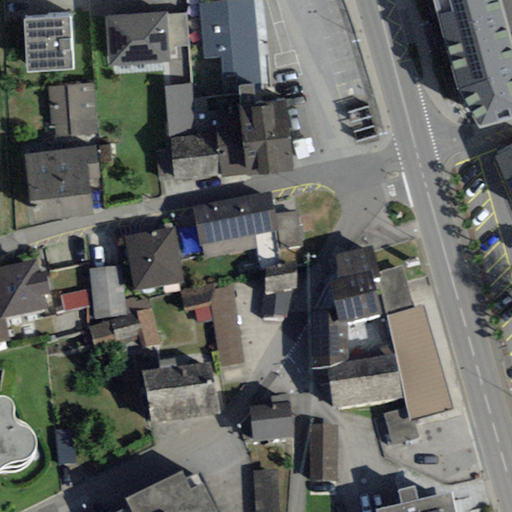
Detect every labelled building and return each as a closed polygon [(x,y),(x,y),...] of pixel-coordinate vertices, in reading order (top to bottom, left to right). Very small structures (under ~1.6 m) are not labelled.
[(252,0),(248,0),(200,4),(204,59),(221,57),(224,86),(259,83),(252,0)] [(511,50),(498,0),(433,0),(458,91),(481,128),(511,119),(511,50)] [(167,12),(104,17),(108,66),(171,61),(170,48),(168,16),(167,12)] [(168,16),(170,48),(190,47),(187,14),(168,16)] [(74,70),(70,17),(23,20),(27,74),(74,70)] [(97,134),(93,84),(47,87),(50,126),(55,125),(56,137),(97,134)] [(191,84),(164,88),(171,140),(196,137),(191,84)] [(238,87),(240,105),(242,122),(247,174),(248,177),(293,172),(285,100),(255,104),(253,85),(238,87)] [(215,125),(217,135),(196,137),(171,140),(176,182),(247,174),(242,122),(215,125)] [(95,146),(23,154),(31,222),(92,215),(88,178),(99,177),(95,146)] [(511,146),(493,155),(511,197),(511,146)] [(270,192),(192,207),(199,245),(278,230),(275,214),(270,192)] [(298,212),(275,214),(278,230),(282,250),(301,247),(298,212)] [(134,291),(184,283),(175,229),(126,237),(134,291)] [(371,246),(337,255),(337,279),(330,282),(337,313),(339,324),(347,322),(381,313),(375,291),(372,280),(377,278),(379,278),(378,273),(371,246)] [(0,318),(4,317),(46,310),(43,294),(49,293),(45,270),(39,271),(37,261),(0,267),(0,318)] [(296,263),(265,268),(264,294),(292,289),(296,289),(296,263)] [(115,266),(89,269),(91,288),(93,304),(94,320),(126,316),(125,300),(123,286),(118,287),(115,266)] [(414,309),(402,266),(378,273),(379,278),(377,278),(388,316),(414,309)] [(213,283),(181,291),(185,311),(195,308),(211,304),(209,290),(214,290),(213,283)] [(244,363),(233,287),(214,290),(209,290),(211,304),(213,319),(220,367),(244,363)] [(93,304),(91,288),(60,295),(63,311),(93,304)] [(286,318),(292,289),(264,294),(260,317),(286,318)] [(134,298),(125,300),(126,316),(127,317),(137,314),(136,312),(149,308),(147,300),(136,303),(134,298)] [(198,323),(213,319),(211,304),(195,308),(198,323)] [(453,410),(424,306),(414,309),(388,316),(396,353),(405,398),(407,408),(410,421),(413,420),(453,410)] [(149,308),(136,312),(137,314),(127,317),(111,321),(116,339),(116,341),(142,334),(146,348),(161,344),(151,308),(149,308)] [(339,324),(337,313),(328,314),(327,374),(333,409),(405,398),(396,353),(347,362),(347,322),(339,324)] [(116,339),(111,321),(89,328),(94,346),(116,339)] [(151,425),(220,413),(212,362),(142,373),(151,425)] [(272,405),(290,404),(289,395),(271,397),(272,405)] [(0,470),(2,468),(12,464),(21,462),(30,459),(33,455),(36,449),(36,443),(35,437),(31,432),(28,429),(21,426),(18,423),(15,420),(15,416),(15,411),(13,406),(12,403),(9,399),(5,398),(0,397),(0,470)] [(272,405),(249,407),(252,440),(293,437),(290,404),(272,405)] [(419,438),(413,420),(410,421),(407,408),(383,414),(391,446),(419,438)] [(337,482),(337,425),(310,425),(310,482),(337,482)] [(73,429),(56,431),(58,465),(75,464),(73,429)] [(278,511),(277,470),(254,471),(255,511),(278,511)] [(217,511),(198,473),(186,479),(182,471),(125,498),(129,507),(118,511),(217,511)] [(375,511),(456,511),(452,492),(418,500),(415,487),(399,491),(402,504),(375,510),(375,511)]
